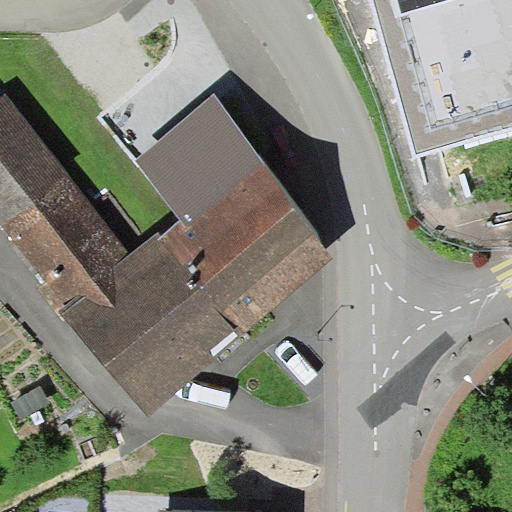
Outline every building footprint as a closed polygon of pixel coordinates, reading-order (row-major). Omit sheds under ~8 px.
[(511,0),(372,0),(416,155),(511,126),(511,0)] [(68,175),(5,95),(0,99),(0,229),(2,228),(68,175)] [(134,160),(183,220),(192,231),(266,170),(272,165),(214,95),(134,160)] [(163,236),(160,239),(242,337),(337,254),(266,170),(192,231),(183,220),(163,236)] [(131,253),(68,175),(2,228),(46,282),(38,288),(57,310),(146,417),(242,337),(160,239),(163,236),(159,231),(131,253)]
